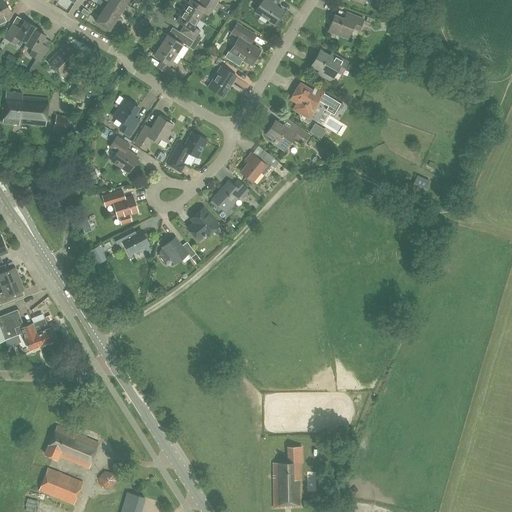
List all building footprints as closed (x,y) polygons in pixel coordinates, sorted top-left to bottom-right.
[(4,0),(2,0),(0,1),(0,15),(10,11),(4,0)] [(108,0),(107,3),(121,11),(126,3),(121,0),(108,0)] [(189,0),(184,9),(199,18),(204,11),(209,15),(214,9),(217,11),(218,9),(218,10),(220,7),(209,0),(205,0),(202,5),(194,0),(189,0)] [(283,11),(284,10),(270,1),(270,0),(260,0),(262,1),(256,10),(275,23),(277,24),(285,12),(283,11)] [(121,11),(107,3),(101,11),(115,20),(121,11)] [(199,18),(184,9),(177,19),(188,27),(184,34),(197,42),(198,43),(201,37),(197,35),(201,30),(194,25),(199,18)] [(115,20),(101,11),(96,20),(110,29),(115,20)] [(359,29),(364,18),(349,12),(346,19),(335,14),(329,30),(348,38),(353,26),(359,29)] [(26,41),(35,26),(25,20),(21,27),(17,28),(12,24),(4,37),(16,43),(19,37),(26,41)] [(233,52),(229,59),(240,65),(244,59),(251,63),(260,49),(247,41),(253,32),(237,22),(231,32),(240,37),(231,51),(233,52)] [(35,26),(26,41),(27,41),(25,43),(33,48),(30,54),(37,58),(34,63),(39,66),(42,61),(41,61),(48,49),(40,44),(46,34),(35,28),(36,26),(35,26)] [(161,40),(163,41),(161,44),(176,54),(184,42),(190,46),(190,47),(192,49),(197,42),(184,34),(182,33),(177,39),(166,32),(165,34),(164,35),(163,36),(162,37),(162,39),(161,40)] [(67,43),(49,62),(54,67),(56,65),(60,69),(58,71),(63,76),(81,57),(67,43)] [(154,54),(162,59),(157,66),(171,75),(175,69),(169,65),(176,54),(161,44),(154,54)] [(342,72),(348,61),(336,54),(334,57),(320,50),(312,64),(326,72),(324,75),(332,79),(337,70),(342,72)] [(224,95),(236,75),(221,66),(209,86),(224,95)] [(245,74),(238,82),(250,93),(257,85),(245,74)] [(88,87),(79,81),(71,94),(80,100),(88,87)] [(314,110),(320,100),(328,105),(326,109),(334,113),(341,102),(318,89),(315,93),(300,84),(294,95),(299,99),(294,108),(307,116),(311,109),(314,110)] [(46,125),(49,98),(22,96),(22,93),(6,91),(3,122),(19,124),(19,122),(46,125)] [(132,118),(139,107),(125,98),(113,115),(124,122),(120,128),(130,135),(138,122),(132,118)] [(66,134),(69,117),(56,114),(53,131),(66,134)] [(169,141),(175,132),(170,129),(173,123),(159,115),(150,131),(144,128),(136,143),(145,148),(152,137),(159,141),(161,137),(169,141)] [(275,120),(274,122),(272,121),(266,130),(267,131),(266,133),(273,138),(271,140),(284,149),(293,136),(303,143),(309,134),(292,122),(287,128),(275,120)] [(185,145),(179,142),(167,163),(181,171),(185,163),(183,162),(189,152),(197,156),(207,138),(193,131),(185,145)] [(130,171),(138,158),(126,149),(130,143),(117,135),(110,145),(118,151),(112,159),(130,171)] [(241,171),(247,176),(245,178),(250,182),(252,180),(253,181),(261,171),(264,174),(272,165),(275,167),(279,162),(267,152),(261,159),(252,152),(246,159),(249,162),(241,171)] [(412,187),(424,193),(430,180),(418,175),(412,187)] [(243,197),(250,189),(238,179),(233,184),(229,180),(212,198),(227,212),(234,205),(231,203),(239,194),(243,197)] [(130,214),(138,211),(133,196),(118,201),(116,192),(103,196),(105,205),(113,203),(118,217),(120,217),(121,223),(131,220),(130,214)] [(200,241),(219,225),(203,207),(191,217),(194,221),(188,227),(200,241)] [(87,233),(95,229),(92,220),(84,224),(87,233)] [(130,253),(149,244),(141,229),(127,236),(124,230),(113,236),(117,242),(123,239),(130,253)] [(0,255),(8,252),(2,236),(0,236),(0,255)] [(191,256),(196,252),(187,240),(181,245),(175,236),(162,246),(163,247),(160,250),(159,254),(164,261),(170,257),(175,263),(188,253),(191,256)] [(105,244),(108,252),(118,248),(114,240),(105,244)] [(0,283),(1,285),(20,278),(15,266),(3,271),(1,265),(0,265),(0,283)] [(20,278),(1,285),(3,291),(0,292),(0,303),(0,305),(14,300),(12,294),(24,289),(20,278)] [(25,338),(30,350),(42,345),(33,323),(23,327),(22,325),(24,324),(17,309),(2,315),(11,337),(22,333),(24,338),(25,338)] [(0,315),(0,341),(11,337),(1,315),(0,315)] [(45,318),(33,323),(42,345),(47,343),(48,345),(52,343),(52,341),(54,341),(45,318)] [(89,467),(99,443),(57,425),(45,454),(57,459),(59,455),(89,467)] [(300,462),(302,462),(302,446),(288,447),(288,462),(273,462),(274,507),(301,507),(300,462)] [(74,504),(83,482),(48,467),(39,490),(74,504)] [(119,481),(126,479),(123,470),(116,472),(119,481)] [(141,511),(146,497),(127,492),(120,511),(141,511)] [(30,499),(27,511),(29,511),(36,511),(39,502),(30,499)]
